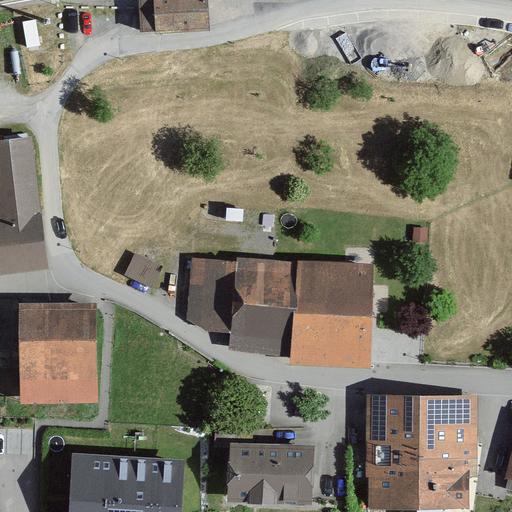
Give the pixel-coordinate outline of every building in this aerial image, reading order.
[(140,0),(142,31),(207,29),(205,0),(140,0)] [(0,266),(52,260),(36,132),(0,136),(0,266)] [(373,360),(376,260),(301,257),(301,222),(239,214),(238,256),(188,255),(185,313),(205,325),(234,326),(234,345),(294,358),(373,360)] [(425,228),(413,228),(413,242),(425,242),(425,228)] [(23,297),(23,398),(101,399),(102,297),(23,297)] [(369,389),(368,503),(472,504),(473,454),(478,454),(480,391),(369,389)] [(232,438),(232,498),(316,499),(316,439),(232,438)] [(182,511),(185,463),(71,456),(68,511),(182,511)]
